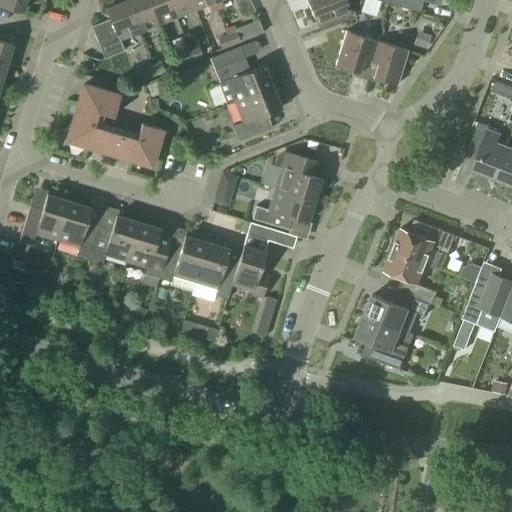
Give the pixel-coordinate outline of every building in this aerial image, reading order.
[(0,0),(0,7),(21,14),(24,0),(0,0)] [(147,0),(129,0),(127,1),(139,33),(158,25),(147,0)] [(168,0),(147,0),(158,25),(176,18),(168,0)] [(190,0),(168,0),(176,18),(195,11),(190,0)] [(211,0),(190,0),(195,11),(213,4),(211,0)] [(343,0),(306,0),(315,23),(327,18),(330,26),(355,16),(353,12),(347,11),(343,0)] [(386,0),(385,3),(419,13),(422,1),(436,5),(437,0),(386,0)] [(110,19),(91,26),(104,59),(124,51),(120,40),(139,33),(127,1),(107,9),(110,19)] [(230,46),(257,36),(257,35),(263,33),(258,20),(235,29),(236,31),(226,35),(230,46)] [(364,79),(376,41),(346,31),(335,66),(353,72),(352,75),(364,79)] [(426,50),(431,36),(418,31),(413,45),(426,50)] [(230,46),(226,35),(217,39),(221,50),(230,46)] [(395,86),(406,51),(376,41),(364,79),(377,83),(378,80),(395,86)] [(0,64),(4,66),(10,46),(0,42),(0,64)] [(193,61),(203,57),(198,46),(189,50),(193,61)] [(233,103),(270,88),(262,68),(250,73),(240,47),(209,59),(219,83),(218,84),(226,106),(233,103)] [(193,61),(189,50),(179,53),(183,65),(193,61)] [(156,75),(165,72),(160,61),(151,64),(156,75)] [(156,75),(151,64),(141,68),(145,79),(156,75)] [(113,117),(119,96),(83,85),(67,140),(151,166),(162,131),(141,125),(139,133),(101,122),(103,114),(113,117)] [(270,88),(233,103),(241,122),(232,126),(238,141),(272,128),(266,113),(278,108),(270,88)] [(506,147),(497,143),(500,132),(477,123),(465,156),(476,160),(473,168),(494,177),(506,147)] [(511,149),(506,147),(494,177),(511,184),(511,149)] [(320,181),(325,164),(288,153),(276,158),(274,165),(282,167),(274,190),(312,201),(319,180),(320,181)] [(305,222),(312,201),(274,190),(268,210),(255,206),(251,219),(289,230),(292,218),(305,222)] [(58,239),(69,202),(47,196),(43,210),(29,206),(20,236),(34,240),(36,233),(58,239)] [(87,223),(91,209),(69,202),(58,239),(79,246),(75,258),(88,261),(87,263),(89,264),(100,227),(87,223)] [(127,261),(138,224),(116,217),(112,230),(100,227),(89,264),(100,267),(104,254),(127,261)] [(454,236),(431,227),(413,220),(408,232),(400,229),(392,250),(426,263),(431,250),(447,256),(454,236)] [(240,250),(232,284),(252,290),(251,296),(262,299),(269,276),(258,273),(264,253),(268,241),(275,243),(278,231),(250,222),(242,246),(240,250)] [(138,224),(127,261),(147,267),(148,267),(145,274),(142,285),(155,289),(156,289),(159,279),(158,278),(167,247),(154,243),(158,230),(138,224)] [(180,251),(167,247),(158,278),(159,279),(171,282),(170,285),(192,291),(206,244),(186,238),(184,237),(180,251)] [(227,299),(232,284),(240,250),(229,247),(228,250),(227,250),(206,244),(192,291),(191,295),(212,301),(214,295),(227,299)] [(417,285),(426,263),(392,250),(384,271),(401,278),(397,290),(431,304),(436,292),(417,285)] [(20,284),(24,271),(10,266),(6,279),(20,284)] [(500,317),(511,286),(511,281),(491,273),(488,283),(477,279),(461,319),(463,320),(475,324),(476,325),(482,309),(500,317)] [(511,286),(500,317),(511,321),(511,338),(511,339),(511,343),(508,354),(511,355),(511,286)] [(431,304),(397,290),(397,291),(388,287),(383,300),(372,295),(364,316),(400,331),(404,319),(411,322),(415,313),(424,316),(429,304),(431,304)] [(134,317),(144,320),(147,308),(137,305),(134,317)] [(412,336),(400,331),(364,316),(356,337),(374,344),(368,359),(399,369),(412,336)] [(214,342),(217,329),(184,320),(181,332),(214,342)] [(464,350),(475,324),(463,320),(452,346),(464,350)] [(505,395),(507,384),(493,381),(491,392),(505,395)]
